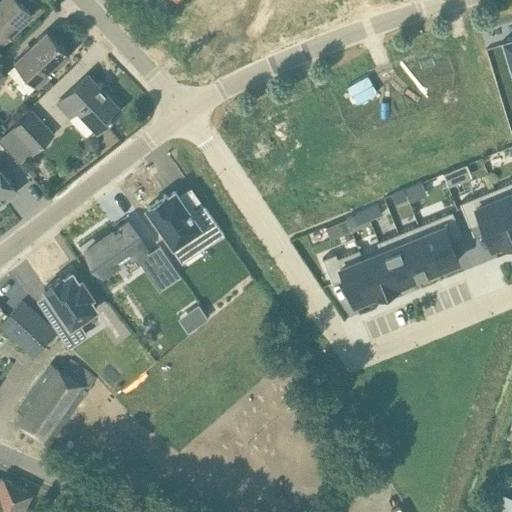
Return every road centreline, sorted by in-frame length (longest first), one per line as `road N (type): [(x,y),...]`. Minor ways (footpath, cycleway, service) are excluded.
road 1 (residential): [(182,111),(350,357),(511,296)]
road 2 (unclassified): [(182,111),(328,42),(455,0)]
road 3 (unclassified): [(0,254),(182,111)]
road 4 (residential): [(182,111),(79,0)]
road 5 (tertiary): [(133,511),(0,454)]
